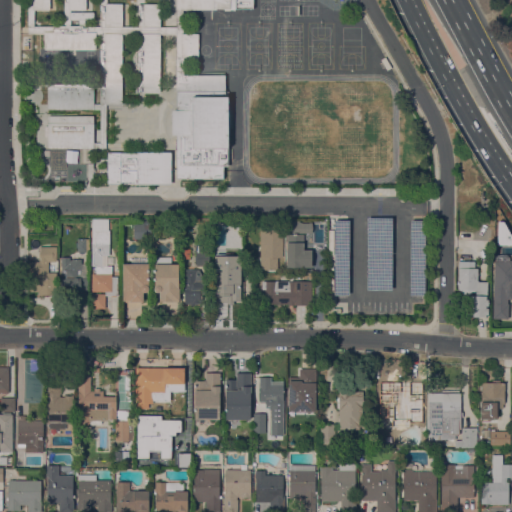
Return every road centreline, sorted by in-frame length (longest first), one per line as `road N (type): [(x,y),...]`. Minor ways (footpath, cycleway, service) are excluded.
road 1 (residential): [(511,346),(0,335)]
road 2 (residential): [(367,0),(441,138),(443,344)]
road 3 (residential): [(8,336),(0,122)]
road 4 (motorway): [(433,53),(497,164)]
road 5 (motorway): [(451,0),(511,109)]
